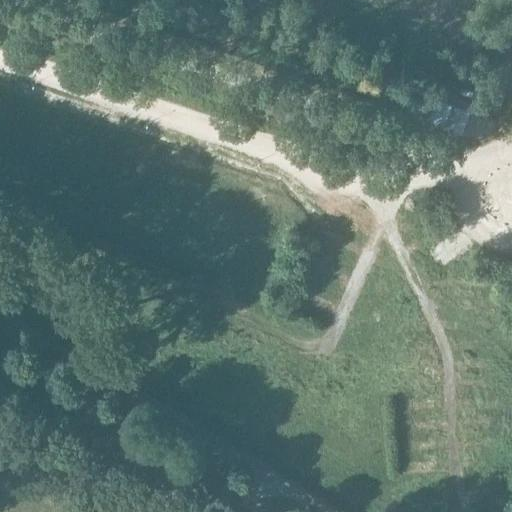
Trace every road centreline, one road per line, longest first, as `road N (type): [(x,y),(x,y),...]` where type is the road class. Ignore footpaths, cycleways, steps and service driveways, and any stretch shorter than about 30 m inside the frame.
road 1 (unclassified): [(511,353),(321,177),(266,147),(0,56)]
road 2 (track): [(382,233),(335,328),(316,347),(274,338),(0,214)]
